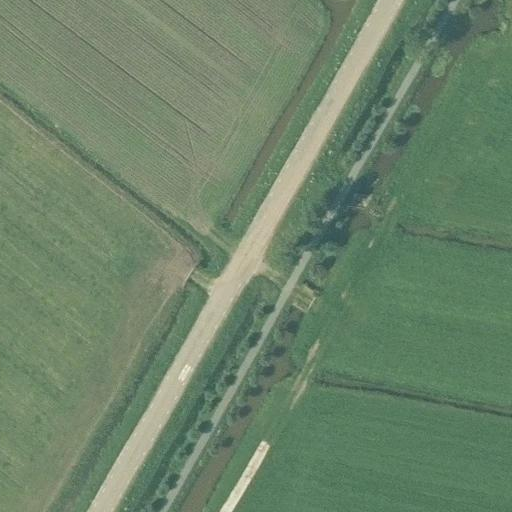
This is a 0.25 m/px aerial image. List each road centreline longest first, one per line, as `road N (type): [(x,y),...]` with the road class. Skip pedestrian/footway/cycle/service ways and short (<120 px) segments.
road 1 (unclassified): [(159,511),(455,0)]
road 2 (tertiary): [(100,511),(392,0)]
